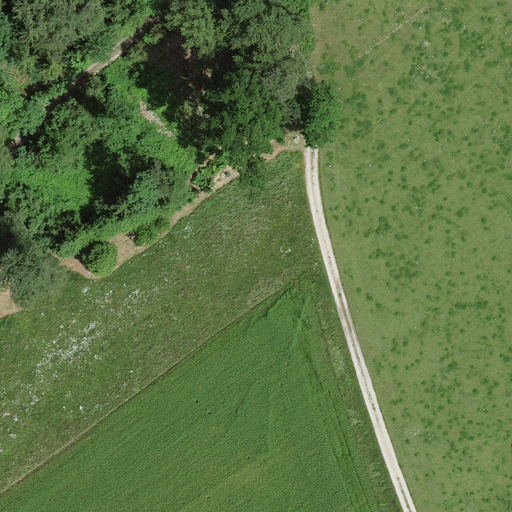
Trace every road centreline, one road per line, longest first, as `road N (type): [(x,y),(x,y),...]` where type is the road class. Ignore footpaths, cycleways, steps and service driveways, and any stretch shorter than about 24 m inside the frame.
road 1 (track): [(409,511),(327,253),(312,180),(309,90),(263,0)]
road 2 (track): [(167,0),(37,115),(0,161)]
